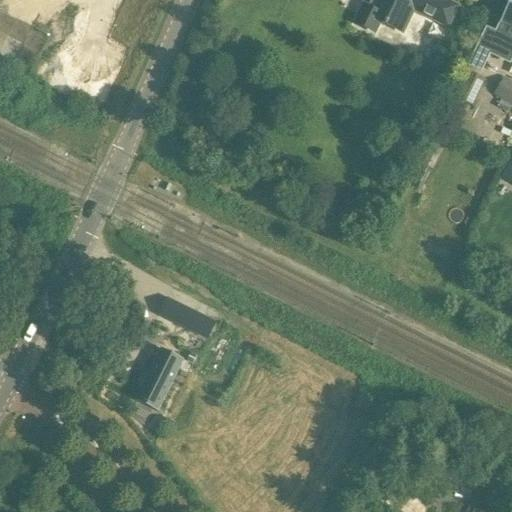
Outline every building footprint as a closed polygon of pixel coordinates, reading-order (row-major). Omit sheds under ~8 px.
[(446,29),(456,8),(440,0),(374,0),(371,8),(362,4),(352,24),(376,36),(381,25),(403,36),(414,13),(446,29)] [(511,0),(496,32),(490,45),(511,55),(511,0)] [(0,27),(0,56),(27,70),(39,46),(0,27)] [(478,48),(469,66),(482,72),(490,56),(491,54),(478,48)] [(468,73),(456,99),(472,107),(482,86),(485,81),(468,73)] [(511,81),(504,77),(493,94),(511,106),(511,81)] [(511,163),(503,178),(511,183),(511,163)] [(208,340),(216,323),(185,308),(177,325),(208,340)] [(135,401),(158,412),(183,361),(161,349),(135,401)] [(192,365),(197,356),(191,353),(186,362),(192,365)] [(403,469),(410,473),(416,460),(409,456),(403,469)] [(469,470),(449,461),(443,474),(462,484),(469,470)] [(403,493),(391,505),(398,511),(414,511),(418,509),(403,493)]
